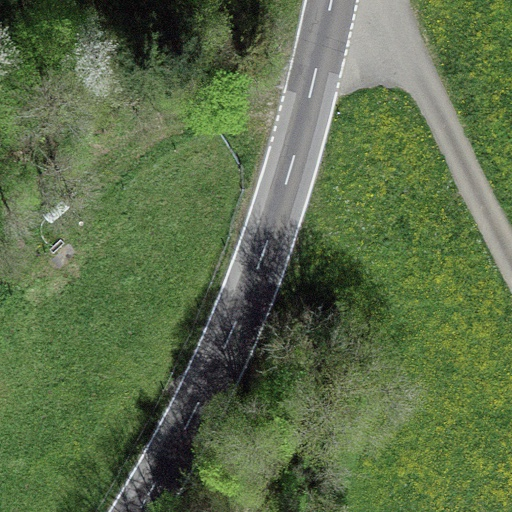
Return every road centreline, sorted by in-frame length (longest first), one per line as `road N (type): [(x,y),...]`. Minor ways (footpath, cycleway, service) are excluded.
road 1 (tertiary): [(330,0),(256,277),(205,411),(149,511)]
road 2 (track): [(511,266),(373,0)]
